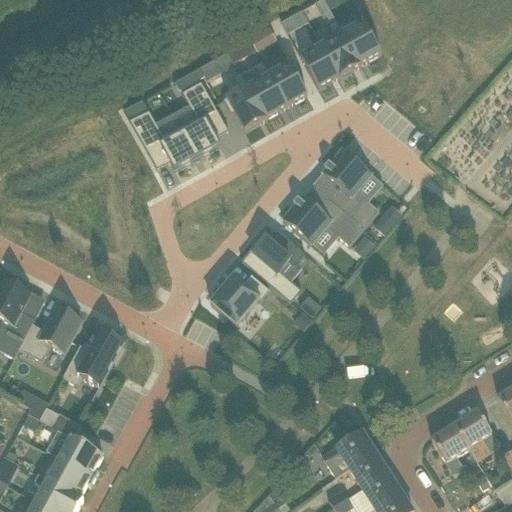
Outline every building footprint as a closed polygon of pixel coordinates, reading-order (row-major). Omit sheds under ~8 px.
[(324,4),(316,9),(321,19),(330,14),(324,4)] [(303,16),(294,21),(300,32),(309,28),(303,16)] [(343,39),(344,38),(337,26),(329,30),(334,44),(322,50),(340,82),(361,70),(343,39)] [(364,27),(344,38),(343,39),(361,70),(362,70),(361,70),(382,58),(364,27)] [(257,55),(264,51),(258,41),(251,45),(257,55)] [(340,82),(322,50),(301,62),(319,94),(339,82),(339,83),(340,82)] [(240,52),(229,57),(235,67),(245,61),(240,52)] [(215,66),(201,73),(207,85),(221,77),(215,66)] [(287,112),(269,80),(270,80),(263,68),(256,72),(260,85),(249,92),(248,92),(266,124),(267,123),(287,112)] [(308,100),(290,68),(270,80),(269,80),(287,112),(308,100)] [(248,92),(249,92),(241,77),(233,82),(238,97),(224,104),(232,118),(235,117),(245,136),(266,124),(248,92)] [(196,122),(179,131),(197,163),(220,150),(216,143),(229,136),(201,87),(182,98),(189,110),(196,122)] [(149,116),(130,127),(158,176),(171,168),(175,175),(197,163),(179,131),(163,141),(156,128),(149,116)] [(357,197),(372,179),(343,155),(330,169),(329,170),(327,173),(326,174),(322,178),(337,191),(326,203),(363,235),(379,216),(357,197)] [(363,235),(326,203),(317,214),(303,201),(299,205),(299,206),(296,209),(295,210),(283,225),(312,250),(312,249),(327,232),(339,242),(350,251),(363,235)] [(384,241),(393,231),(382,222),(374,232),(384,241)] [(355,252),(366,262),(376,250),(365,241),(355,252)] [(297,270),(305,260),(294,249),(285,260),(269,247),(266,244),(258,254),(255,251),(243,265),(242,266),(291,308),(302,295),(280,277),(289,267),(295,272),(297,270)] [(270,296),(252,281),(251,282),(244,290),(234,282),(223,296),(220,294),(211,304),(213,306),(211,309),(237,331),(259,305),(261,307),(269,297),(270,297),(270,296)] [(14,364),(19,355),(33,329),(35,325),(21,317),(31,299),(6,285),(0,296),(0,323),(4,325),(2,329),(0,349),(0,355),(13,362),(13,363),(14,364)] [(309,302),(300,312),(313,322),(321,312),(309,302)] [(34,329),(33,329),(19,355),(20,356),(21,354),(42,366),(50,351),(65,359),(82,327),(79,325),(80,322),(68,316),(67,319),(57,313),(44,337),(33,331),(34,329)] [(313,326),(304,318),(295,328),(304,336),(313,326)] [(118,347),(120,343),(107,336),(105,340),(102,338),(91,356),(81,350),(63,382),(79,390),(83,383),(100,392),(123,349),(118,347)] [(511,394),(508,397),(498,403),(511,425),(511,394)] [(59,419),(47,412),(40,425),(52,432),(59,419)] [(477,416),(455,430),(469,452),(483,444),(491,456),(500,450),(477,416)] [(24,427),(34,432),(39,424),(28,419),(24,427)] [(469,452),(455,430),(432,445),(454,480),(464,473),(456,461),(469,452)] [(350,473),(374,457),(361,437),(323,461),(336,482),(350,474),(350,473)] [(95,474),(103,460),(103,459),(74,444),(73,443),(72,443),(72,442),(60,464),(95,483),(99,476),(98,475),(98,476),(95,474)] [(511,476),(511,455),(503,461),(511,476)] [(10,456),(7,462),(15,466),(18,460),(10,456)] [(363,494),(388,478),(374,457),(350,473),(350,474),(363,494)] [(12,476),(16,468),(6,462),(1,470),(12,476)] [(91,491),(95,483),(60,464),(49,484),(48,485),(80,502),(88,488),(90,490),(89,490),(91,491)] [(379,511),(401,499),(388,478),(363,494),(374,511),(379,511)] [(84,504),(80,502),(48,485),(49,484),(39,479),(35,486),(43,495),(37,506),(47,511),(79,511),(83,504),(84,504)] [(505,509),(511,503),(511,483),(495,494),(505,509)] [(332,511),(334,511),(348,504),(342,495),(328,505),(332,511)] [(409,511),(401,499),(379,511),(409,511)] [(287,511),(281,502),(265,511),(287,511)] [(353,511),(354,511),(348,503),(348,504),(334,511),(353,511)]
